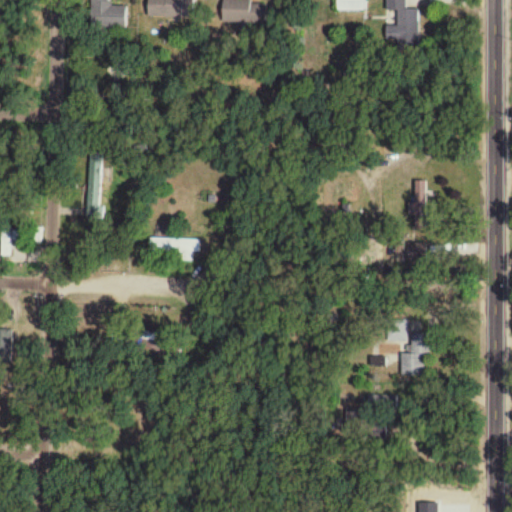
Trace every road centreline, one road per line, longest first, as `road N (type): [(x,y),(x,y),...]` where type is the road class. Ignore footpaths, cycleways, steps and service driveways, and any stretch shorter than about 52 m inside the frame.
road 1 (residential): [(51,511),(57,0)]
road 2 (tertiary): [(499,511),(500,0)]
road 3 (residential): [(0,447),(499,473)]
road 4 (residential): [(59,289),(217,290)]
